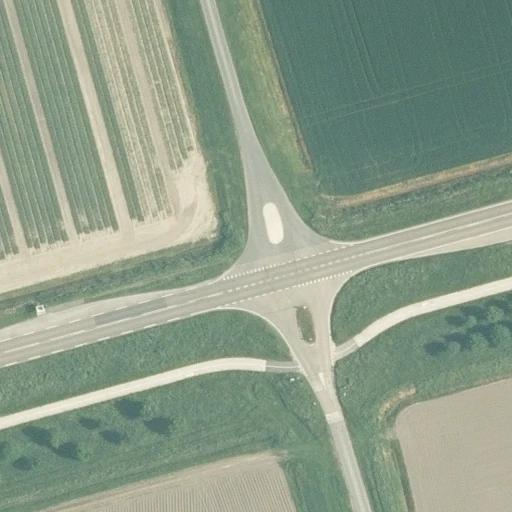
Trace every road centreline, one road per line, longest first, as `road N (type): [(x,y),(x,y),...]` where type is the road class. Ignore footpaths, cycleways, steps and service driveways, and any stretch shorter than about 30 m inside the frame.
road 1 (secondary): [(0,352),(288,275)]
road 2 (unclassified): [(288,275),(210,0)]
road 3 (unclassified): [(356,511),(288,275)]
road 4 (secondary): [(288,275),(511,213)]
